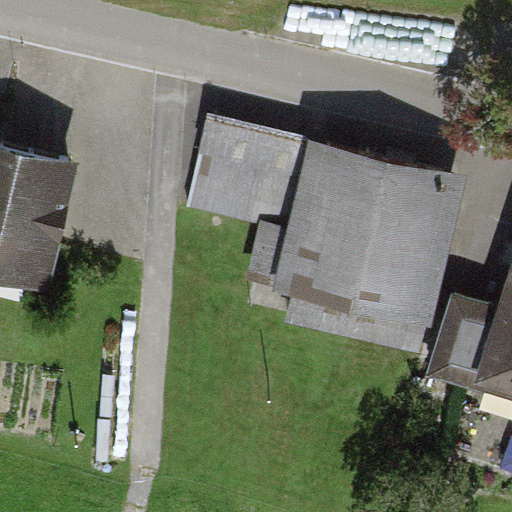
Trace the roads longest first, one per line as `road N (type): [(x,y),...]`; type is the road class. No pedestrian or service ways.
road 1 (unclassified): [(0,21),(511,116)]
road 2 (track): [(136,511),(147,476),(159,50)]
